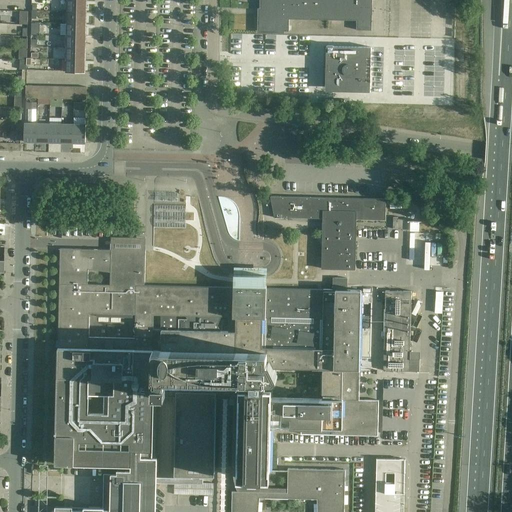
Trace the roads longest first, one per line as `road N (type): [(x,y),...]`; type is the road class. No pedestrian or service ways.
road 1 (unclassified): [(292,122),(294,157),(406,172),(464,239),(447,511)]
road 2 (motorway): [(509,32),(479,511)]
road 3 (unknown): [(424,273),(414,441),(401,451),(370,451)]
road 4 (unclassified): [(511,154),(311,125)]
road 5 (residential): [(292,122),(216,107),(214,0)]
road 6 (residential): [(96,168),(109,0)]
road 7 (residential): [(15,462),(18,304)]
road 8 (residential): [(18,304),(22,166)]
